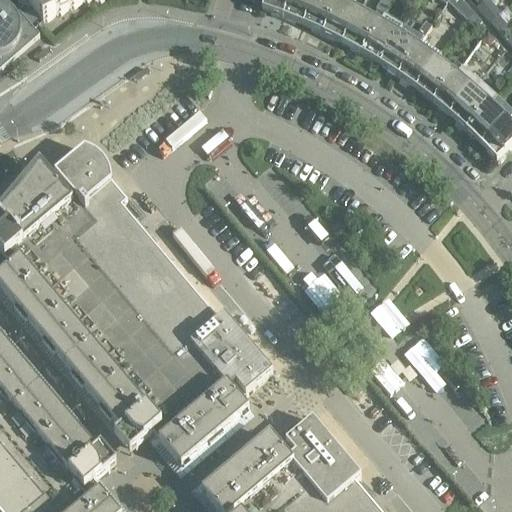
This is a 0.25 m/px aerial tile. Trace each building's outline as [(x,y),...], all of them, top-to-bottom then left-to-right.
[(0,0),(0,73),(40,38),(6,0),(0,0)] [(18,0),(20,3),(23,0),(44,24),(55,15),(57,18),(68,8),(70,11),(81,2),(84,5),(88,0),(18,0)] [(266,0),(263,12),(262,14),(271,17),(284,21),(291,0),(266,0)] [(291,0),(284,21),(295,26),(304,30),(315,0),(291,0)] [(323,38),(341,0),(332,0),(331,4),(321,0),(315,0),(304,30),(311,33),(323,38)] [(343,48),(344,46),(358,17),(345,10),(349,0),(341,0),(323,38),(335,44),(343,48)] [(476,32),(482,25),(459,0),(451,0),(450,2),(448,6),(476,32)] [(487,0),(476,9),(489,25),(500,16),(487,0)] [(350,52),(362,58),(385,17),(378,12),(371,24),(366,21),(358,17),(344,46),(343,48),(350,52)] [(380,69),(381,67),(405,29),(398,24),(385,17),(362,58),(372,64),(380,69)] [(490,25),(493,28),(499,36),(508,29),(499,18),(490,25)] [(398,81),(425,41),(432,30),(426,25),(418,37),(405,29),(381,67),(380,69),(387,74),(398,81)] [(488,35),(481,43),(489,49),(495,41),(488,35)] [(444,54),(425,41),(398,81),(409,88),(416,93),(436,65),(444,54)] [(417,91),(416,93),(423,98),(433,106),(462,69),(456,64),(448,74),(443,70),(436,65),(417,91)] [(443,114),(450,120),(481,84),(475,78),(462,69),(433,106),(443,114)] [(456,126),(466,134),(498,99),(481,84),(450,120),(456,126)] [(483,147),(511,118),(511,112),(498,99),(466,134),(475,143),(481,149),(483,147)] [(481,149),(487,155),(497,165),(511,151),(511,118),(483,147),(481,149)] [(0,291),(111,423),(121,435),(115,440),(131,459),(147,444),(154,439),(181,472),(183,472),(248,416),(249,415),(240,405),(240,404),(237,400),(243,395),(247,399),(273,377),(225,319),(219,324),(122,209),(128,205),(111,185),(112,185),(111,178),(110,175),(109,172),(107,170),(106,167),(104,165),(102,162),(99,160),(97,158),(94,157),(91,155),(88,154),(85,153),(55,178),(56,179),(59,182),(55,185),(46,175),(40,168),(20,192),(0,215),(0,291)] [(305,318),(300,323),(304,328),(310,323),(305,318)] [(0,511),(112,511),(111,510),(94,489),(100,484),(110,475),(117,470),(111,463),(101,451),(95,456),(0,343),(0,511)] [(378,511),(356,486),(362,481),(313,424),(286,446),(290,451),(284,456),(280,452),(271,442),(270,442),(204,497),(204,499),(215,511),(378,511)]
